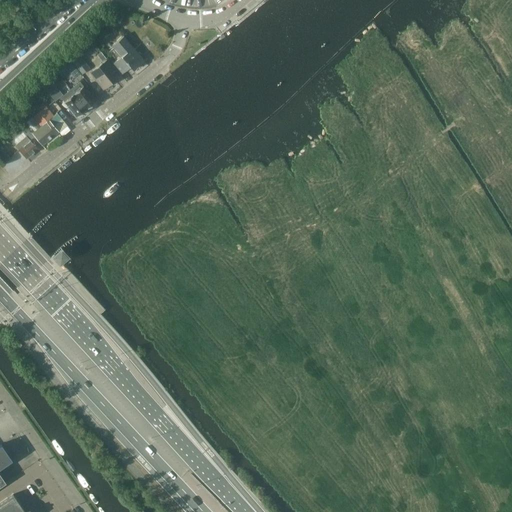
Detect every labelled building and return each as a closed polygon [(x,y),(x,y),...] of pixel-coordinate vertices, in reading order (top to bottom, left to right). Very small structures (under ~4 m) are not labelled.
[(113,44),(115,46),(108,51),(115,60),(111,63),(120,75),(130,66),(133,69),(144,60),(123,35),(113,44)] [(77,54),(70,60),(81,74),(88,68),(77,54)] [(114,69),(106,60),(101,64),(101,63),(89,73),(103,89),(114,80),(109,73),(114,69)] [(79,74),(69,62),(65,66),(75,78),(79,74)] [(61,95),(50,81),(44,87),(54,100),(61,95)] [(85,109),(95,102),(79,82),(70,90),(85,109)] [(76,117),(85,109),(70,90),(60,98),(76,117)] [(41,126),(37,130),(33,126),(29,130),(32,133),(42,145),(59,132),(55,128),(63,121),(59,116),(56,118),(47,109),(35,119),(41,126)] [(27,158),(32,154),(38,148),(30,139),(19,149),(27,158)] [(61,246),(54,254),(52,255),(59,264),(69,255),(61,246)] [(0,485),(5,481),(0,473),(0,466),(12,459),(6,451),(1,443),(0,443),(0,485)] [(13,494),(0,502),(0,511),(31,511),(30,509),(26,511),(13,494)]
